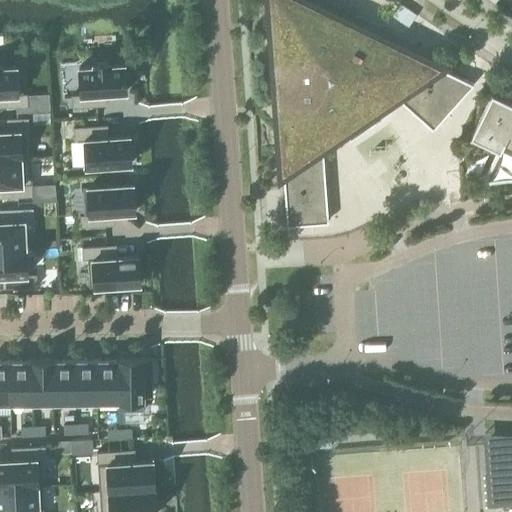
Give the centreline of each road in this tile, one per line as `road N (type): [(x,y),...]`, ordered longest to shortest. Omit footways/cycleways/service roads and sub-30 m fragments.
road 1 (tertiary): [(216,0),(239,323)]
road 2 (residential): [(239,323),(0,324)]
road 3 (tertiary): [(239,323),(252,511)]
